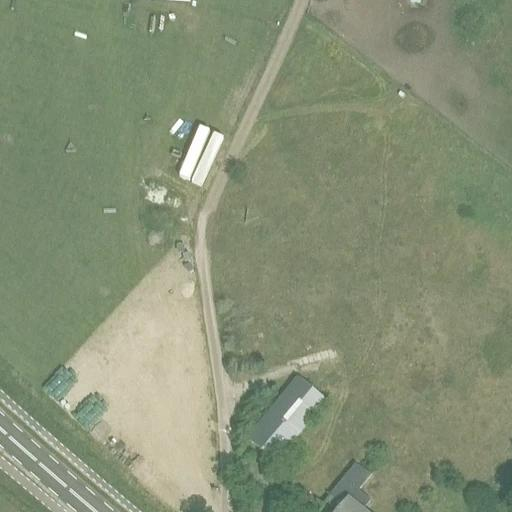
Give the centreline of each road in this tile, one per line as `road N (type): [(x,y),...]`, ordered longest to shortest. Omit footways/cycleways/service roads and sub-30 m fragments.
road 1 (track): [(204,275),(200,239),(208,212),(303,0)]
road 2 (secondary): [(91,511),(0,431)]
